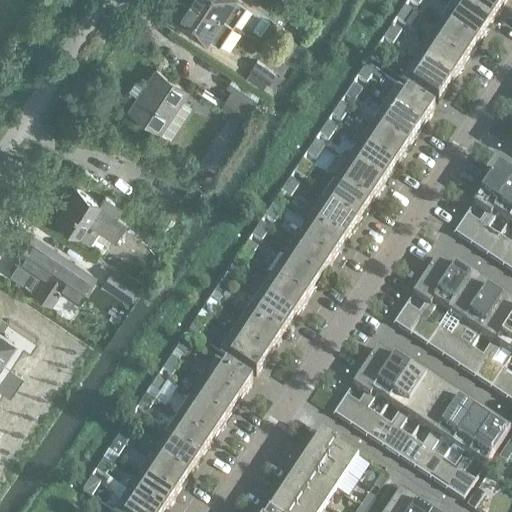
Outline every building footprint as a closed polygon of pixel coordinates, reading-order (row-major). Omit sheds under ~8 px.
[(219,45),(247,3),(241,0),(177,0),(179,1),(171,13),(219,45)] [(418,8),(423,0),(410,0),(409,2),(418,8)] [(502,9),(488,0),(455,0),(453,4),(489,28),(502,9)] [(508,0),(488,0),(502,9),(508,0)] [(489,28),(453,4),(440,23),(477,47),(489,28)] [(405,27),(414,14),(405,8),(396,21),(405,27)] [(477,47),(440,23),(428,42),(464,66),(477,47)] [(393,46),(402,33),(393,27),(384,40),(393,46)] [(464,66),(428,42),(415,61),(452,85),(464,66)] [(380,66),(389,52),(380,46),(371,60),(380,66)] [(275,72),(257,60),(250,70),(268,82),(275,72)] [(452,85),(415,61),(402,81),(438,105),(452,85)] [(367,85),(376,72),(367,66),(358,79),(367,85)] [(178,101),(187,89),(156,68),(130,108),(160,129),(169,114),(180,121),(189,108),(178,101)] [(354,105),(363,92),(354,86),(345,99),(354,105)] [(435,111),(398,86),(385,106),(421,131),(435,111)] [(341,124),(350,111),(341,105),(332,118),(341,124)] [(421,131),(385,106),(372,125),(409,150),(421,131)] [(329,143),(337,129),(328,123),(320,137),(329,143)] [(409,150),(372,125),(360,144),(396,169),(409,150)] [(316,162),(325,148),(316,143),(307,156),(316,162)] [(396,169),(360,144),(347,163),(384,187),(396,169)] [(303,181),(312,167),(303,161),(295,175),(303,181)] [(384,187),(347,163),(335,182),(371,206),(384,187)] [(471,246),(511,184),(511,179),(498,170),(476,203),(489,211),(479,225),(467,217),(455,236),(471,246)] [(291,200),(300,186),(291,181),(282,194),(291,200)] [(371,206),(335,182),(322,201),(358,225),(371,206)] [(498,217),(509,225),(511,220),(511,184),(471,246),(487,257),(500,239),(488,231),(498,217)] [(153,240),(173,211),(136,186),(122,208),(105,196),(100,204),(77,189),(56,220),(90,243),(99,230),(114,241),(127,222),(153,240)] [(358,225),(322,201),(309,220),(345,245),(358,225)] [(274,225),(283,211),(274,206),(265,219),(274,225)] [(345,245),(309,220),(296,240),(333,264),(345,245)] [(487,257),(503,268),(511,255),(511,220),(509,225),(511,226),(511,245),(511,246),(500,239),(487,257)] [(262,244),(270,231),(261,225),(253,238),(262,244)] [(19,260),(10,274),(51,301),(58,291),(59,291),(61,288),(78,300),(94,276),(33,235),(17,259),(19,260)] [(333,264),(296,240),(284,259),(320,283),(333,264)] [(249,263),(258,249),(249,243),(240,257),(249,263)] [(511,255),(503,268),(511,273),(511,255)] [(320,283),(284,259),(271,278),(307,302),(320,283)] [(411,337),(454,272),(438,261),(416,293),(428,301),(419,315),(407,307),(395,326),(411,337)] [(236,282),(245,268),(236,262),(227,276),(236,282)] [(437,307),(449,315),(474,278),(457,267),(454,272),(411,337),(427,348),(440,329),(428,321),(437,307)] [(107,274),(102,283),(130,298),(135,290),(107,274)] [(307,302),(271,278),(258,297),(295,321),(307,302)] [(427,348),(443,358),(490,288),(474,278),(449,315),(460,323),(451,337),(440,329),(427,348)] [(224,300),(232,287),(223,281),(215,295),(224,300)] [(469,329),(481,337),(506,299),(490,288),(443,358),(459,369),(472,350),(460,343),(469,329)] [(295,321),(258,297),(246,316),(282,340),(295,321)] [(459,369),(475,380),(511,324),(511,303),(506,299),(481,337),(492,344),(483,358),(472,350),(459,369)] [(211,320),(220,306),(211,300),(202,314),(211,320)] [(282,340),(246,316),(233,334),(270,359),(282,340)] [(0,358),(2,360),(15,340),(25,347),(33,335),(8,319),(1,329),(0,327),(0,358)] [(198,339),(207,325),(198,320),(189,333),(198,339)] [(501,350),(511,357),(511,324),(475,380),(491,390),(504,372),(492,364),(501,350)] [(55,328),(46,342),(83,366),(92,353),(55,328)] [(270,359),(233,334),(220,354),(256,378),(270,359)] [(185,359),(194,345),(185,339),(176,353),(185,359)] [(334,416),(351,428),(394,362),(378,351),(356,384),(368,392),(359,406),(347,398),(334,416)] [(377,398),(389,406),(414,368),(397,357),(394,362),(351,428),(367,438),(379,420),(368,412),(377,398)] [(172,378),(181,365),(172,359),(163,372),(172,378)] [(252,384),(216,360),(203,380),(239,404),(252,384)] [(367,438),(383,449),(430,379),(414,368),(389,406),(400,413),(391,427),(379,420),(367,438)] [(491,390),(507,401),(511,393),(511,377),(504,372),(491,390)] [(159,397),(168,384),(159,378),(150,391),(159,397)] [(0,477),(55,399),(27,379),(0,418),(0,477)] [(409,419),(421,427),(446,390),(430,379),(383,449),(399,460),(411,441),(400,433),(409,419)] [(239,404),(203,380),(190,399),(227,423),(239,404)] [(399,460),(415,470),(462,400),(446,390),(421,427),(432,435),(423,449),(411,441),(399,460)] [(147,416),(155,403),(147,397),(138,410),(147,416)] [(227,423),(190,399),(178,418),(214,442),(227,423)] [(441,441),(453,448),(478,411),(462,400),(415,470),(431,481),(443,462),(432,455),(441,441)] [(431,481),(447,491),(493,421),(478,411),(453,448),(464,456),(455,470),(443,462),(431,481)] [(214,442),(178,418),(165,437),(201,461),(214,442)] [(485,470),(511,429),(511,427),(509,432),(493,421),(447,491),(464,503),(476,484),(464,476),(473,462),(485,470)] [(130,441),(139,428),(130,422),(121,435),(130,441)] [(358,460),(324,437),(323,436),(312,452),(311,452),(310,452),(347,476),(358,460)] [(201,461),(165,437),(152,456),(189,480),(201,461)] [(118,460),(126,446),(117,441),(109,454),(118,460)] [(506,465),(511,456),(511,446),(509,444),(498,460),(506,465)] [(347,476),(310,452),(311,453),(301,468),(300,468),(336,492),(347,476)] [(189,480),(152,456),(140,475),(176,499),(189,480)] [(105,479),(114,465),(105,460),(96,473),(105,479)] [(336,492),(300,468),(301,469),(291,484),(289,484),(326,508),(336,492)] [(167,511),(176,499),(140,475),(127,494),(154,511),(167,511)] [(381,493),(389,480),(383,476),(374,489),(381,493)] [(92,498),(101,485),(92,479),(83,493),(92,498)] [(323,511),(326,508),(289,484),(290,485),(280,500),(279,500),(296,511),(323,511)] [(473,511),(474,511),(485,497),(477,492),(467,508),(473,511)] [(154,511),(127,494),(114,511),(154,511)] [(413,511),(418,505),(401,494),(388,511),(413,511)] [(366,511),(368,511),(376,501),(369,496),(361,508),(366,511)] [(296,511),(279,500),(278,500),(279,501),(272,511),(296,511)]
